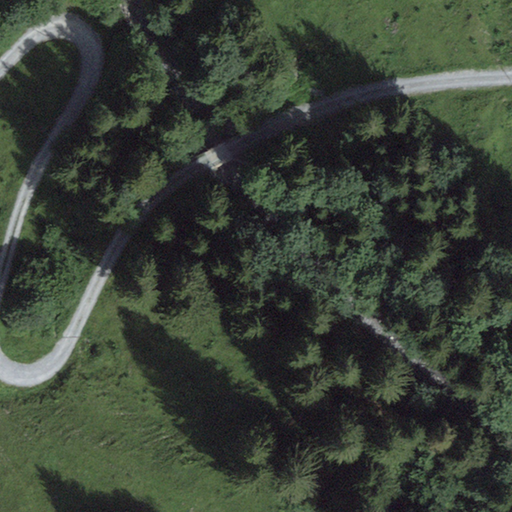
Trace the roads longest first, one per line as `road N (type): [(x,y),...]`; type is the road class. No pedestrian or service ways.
road 1 (track): [(0,352),(25,378),(68,366),(121,242),(196,159),(299,103),(511,78)]
road 2 (track): [(0,76),(43,31),(78,26),(101,56),(97,109),(41,161),(0,275)]
